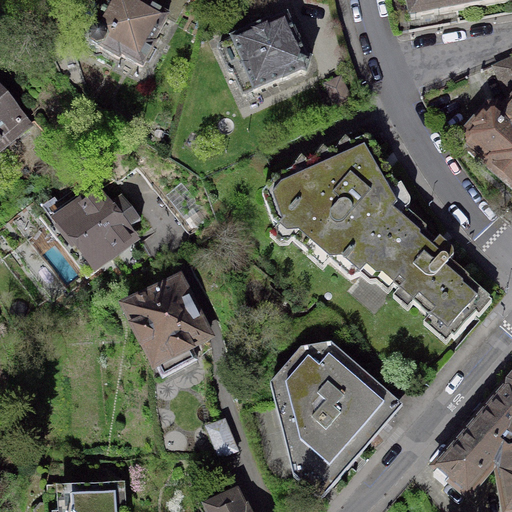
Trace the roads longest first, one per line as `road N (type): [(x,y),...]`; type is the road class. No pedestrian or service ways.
road 1 (residential): [(368,0),(389,67),(437,162),(511,248)]
road 2 (residential): [(511,334),(353,511)]
